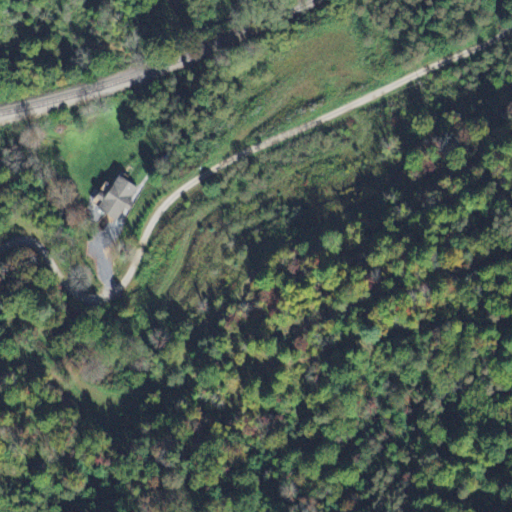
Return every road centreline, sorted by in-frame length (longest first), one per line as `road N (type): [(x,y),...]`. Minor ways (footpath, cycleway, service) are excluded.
road 1 (residential): [(0,245),(14,242),(39,256),(74,295),(110,297),(145,232),(179,196),(511,28)]
road 2 (residential): [(0,366),(31,370),(81,410),(127,408),(263,257),(511,138)]
